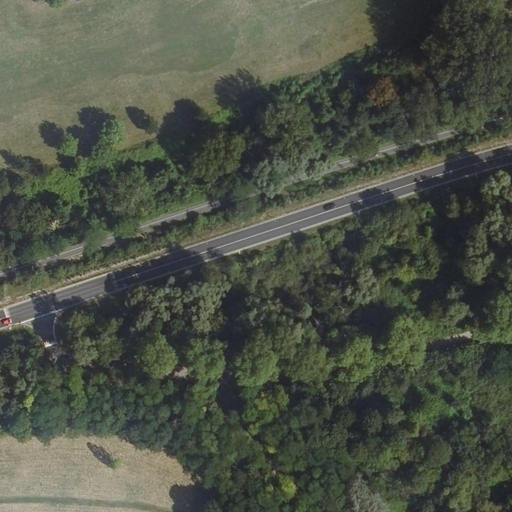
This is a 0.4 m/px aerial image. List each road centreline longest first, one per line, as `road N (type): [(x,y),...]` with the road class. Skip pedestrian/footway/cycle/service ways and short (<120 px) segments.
road 1 (primary): [(38,307),(511,154)]
road 2 (unclassified): [(320,511),(258,452),(216,383),(78,368),(59,357),(38,307)]
road 3 (track): [(511,326),(403,357),(216,383)]
